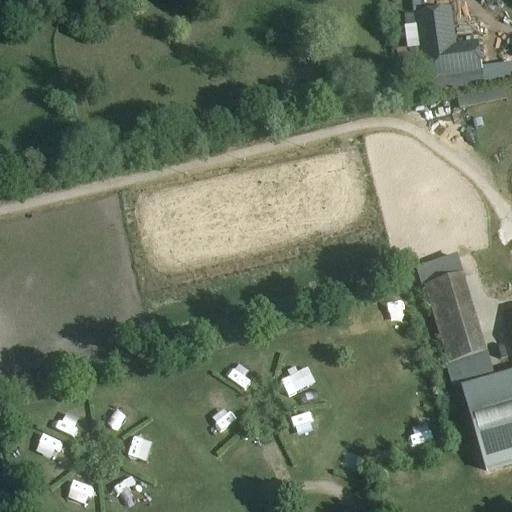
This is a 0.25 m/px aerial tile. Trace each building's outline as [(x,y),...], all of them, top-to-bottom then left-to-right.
[(13,19),(23,28),(38,12),(28,3),(13,19)] [(415,15),(423,83),(483,75),(479,43),(455,46),(451,10),(415,15)] [(496,252),(509,252),(510,235),(496,235),(496,252)] [(488,356),(464,278),(424,290),(448,368),(488,356)] [(511,376),(462,392),(487,472),(511,464),(511,376)] [(204,427),(218,442),(232,429),(218,413),(204,427)]
